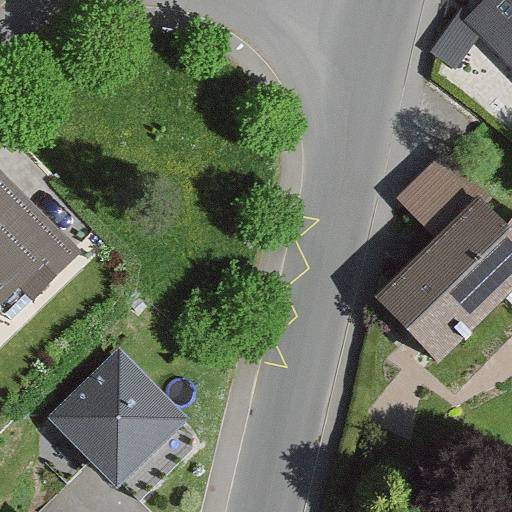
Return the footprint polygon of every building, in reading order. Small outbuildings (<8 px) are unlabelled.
[(511,70),(511,0),(497,0),(469,26),(511,70)] [(445,239),(380,305),(451,374),(511,311),(511,235),(437,163),(402,198),(445,239)] [(0,184),(0,315),(22,292),(39,309),(82,265),(0,184)] [(150,340),(51,411),(129,493),(204,429),(150,340)] [(72,511),(60,499),(46,511),(72,511)]
